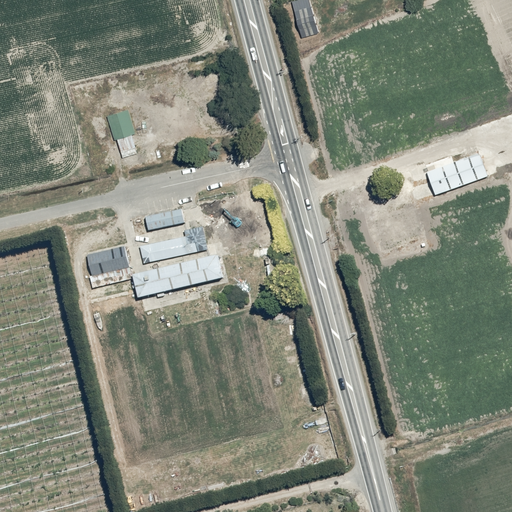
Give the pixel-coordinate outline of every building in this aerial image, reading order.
[(319,33),(313,5),(295,9),(301,37),(319,33)] [(187,129),(181,102),(150,109),(156,136),(187,129)] [(119,138),(129,135),(136,133),(128,109),(107,116),(114,140),(119,138)] [(511,113),(480,124),(478,125),(455,134),(464,158),(464,160),(456,163),(453,154),(424,165),(427,173),(435,195),(488,176),(498,172),(496,168),(511,162),(511,113)] [(139,164),(136,148),(120,150),(122,167),(139,164)] [(255,223),(251,208),(246,209),(244,203),(237,204),(239,211),(227,213),(229,223),(219,225),(224,246),(236,243),(234,237),(259,231),(260,231),(261,231),(262,231),(263,231),(264,231),(264,230),(265,230),(266,229),(266,228),(267,227),(267,226),(267,225),(266,224),(266,223),(266,222),(265,222),(264,221),(263,221),(262,220),(261,220),(260,220),(260,221),(259,221),(258,221),(257,222),(255,223)] [(423,235),(415,207),(392,214),(390,207),(364,215),(367,225),(369,224),(374,241),(376,241),(379,252),(406,245),(405,240),(423,235)] [(185,223),(182,209),(133,219),(135,233),(185,223)] [(209,249),(204,226),(187,229),(188,235),(140,245),(144,263),(209,249)] [(93,287),(132,278),(124,245),(85,254),(93,287)] [(220,253),(136,273),(141,297),(226,277),(220,253)] [(176,435),(144,299),(140,299),(139,293),(128,295),(162,438),(176,435)] [(120,295),(107,299),(142,444),(155,440),(120,295)] [(102,301),(89,303),(122,446),(134,443),(102,301)] [(251,312),(240,314),(264,412),(275,409),(251,312)] [(233,317),(222,320),(245,416),(256,413),(233,317)] [(213,321),(200,324),(224,422),(237,419),(213,321)] [(193,326),(181,329),(205,427),(217,424),(193,326)] [(175,331),(163,334),(185,430),(197,427),(175,331)]
